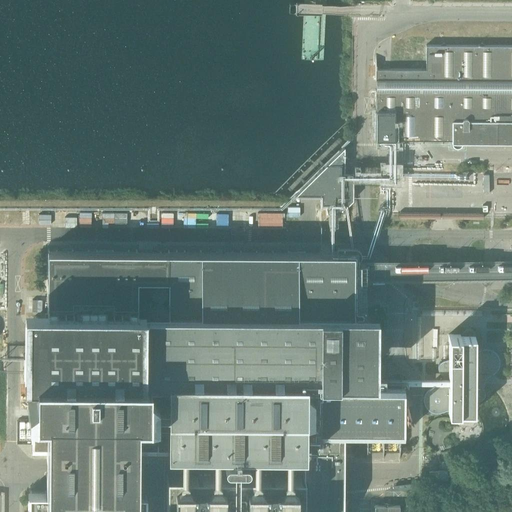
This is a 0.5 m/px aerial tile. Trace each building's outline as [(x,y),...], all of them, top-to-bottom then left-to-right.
[(511,79),(511,45),(440,45),(426,45),(426,69),(375,68),(375,79),(511,79)] [(491,120),(491,111),(501,111),(501,91),(375,90),(375,139),(451,140),(451,142),(452,143),(452,144),(452,145),(452,146),(453,146),(454,147),(455,148),(457,148),(458,148),(459,148),(460,147),(461,146),(461,145),(462,145),(462,144),(462,143),(497,143),(497,120),(491,120)] [(511,90),(501,91),(501,111),(491,111),(491,120),(497,120),(497,143),(502,143),(511,142),(511,90)] [(353,199),(353,171),(344,171),(344,147),(344,146),(343,147),(295,194),(295,195),(320,195),(320,203),(320,204),(347,204),(353,199)] [(353,244),(336,244),(336,251),(221,250),(169,250),(169,251),(169,279),(168,314),(149,313),(148,377),(153,377),(153,380),(171,381),(170,403),(170,411),(170,448),(231,448),(231,450),(226,450),(225,450),(224,451),(223,452),(223,453),(223,454),(223,455),(223,456),(224,457),(224,458),(225,458),(226,458),(243,458),(244,458),(245,458),(246,457),(247,456),(247,455),(247,454),(247,453),(247,452),(246,451),(245,451),(244,450),(243,450),(239,450),(239,448),(310,449),(310,474),(232,473),(166,473),(165,511),(303,511),(303,505),(310,505),(309,511),(335,511),(335,506),(343,506),(343,454),(341,453),(341,452),(342,452),(343,434),(403,434),(403,393),(400,393),(400,384),(336,384),(336,382),(400,382),(400,377),(376,377),(376,310),(353,310),(353,268),(353,258),(354,258),(355,258),(357,257),(358,256),(359,255),(359,254),(360,254),(360,253),(360,252),(360,251),(360,250),(360,249),(360,248),(359,247),(358,246),(358,245),(357,245),(356,244),(355,244),(353,244)] [(145,511),(146,491),(144,491),(135,491),(136,489),(136,448),(136,419),(160,419),(160,411),(170,411),(170,403),(161,403),(161,398),(153,390),(153,380),(153,377),(148,377),(149,313),(138,313),(138,279),(149,279),(169,279),(169,251),(167,251),(167,250),(137,249),(137,252),(135,252),(135,250),(49,249),(49,251),(47,251),(47,303),(24,303),(23,354),(23,355),(23,375),(23,376),(35,376),(35,391),(27,398),(27,410),(28,410),(28,409),(55,409),(55,418),(31,417),(31,442),(31,447),(46,447),(46,488),(46,491),(45,491),(45,492),(31,491),(31,490),(28,490),(27,511),(145,511)] [(483,348),(482,348),(474,351),(474,334),(460,334),(448,334),(448,342),(448,359),(443,360),(441,361),(440,362),(439,362),(439,363),(438,364),(438,366),(438,367),(438,368),(438,369),(438,370),(439,371),(439,372),(440,373),(441,374),(442,374),(443,374),(444,375),(447,375),(447,378),(447,379),(446,379),(446,380),(446,381),(447,381),(447,382),(448,382),(448,385),(437,385),(435,385),(434,385),(432,386),(430,386),(430,387),(429,387),(428,388),(427,389),(426,390),(425,392),(424,393),(424,394),(423,396),(423,397),(423,399),(423,401),(423,402),(424,403),(424,404),(425,405),(425,406),(426,407),(427,408),(427,409),(429,410),(431,411),(433,412),(434,412),(436,412),(437,412),(438,412),(440,412),(448,409),(448,411),(474,411),(474,401),(480,400),(481,399),(482,398),(483,398),(483,397),(483,396),(484,396),(484,395),(484,394),(484,393),(484,392),(484,391),(484,390),(484,389),(483,388),(482,387),(481,386),(480,386),(479,386),(478,385),(474,385),(474,375),(486,375),(488,375),(489,375),(490,374),(491,374),(493,373),(494,372),(495,371),(497,370),(498,368),(498,366),(499,365),(499,364),(499,363),(499,362),(499,361),(499,360),(499,359),(499,358),(498,356),(498,355),(497,354),(496,352),(495,351),(493,350),(491,349),(490,348),(488,348),(487,348),(485,348),(483,348)]
